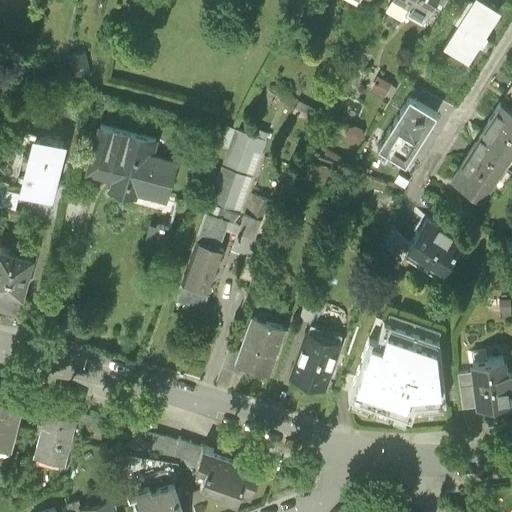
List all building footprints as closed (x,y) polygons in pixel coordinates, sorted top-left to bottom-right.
[(392,0),(386,10),(403,20),(406,14),(421,23),(433,3),(434,0),(392,0)] [(447,0),(434,0),(433,3),(442,8),(447,0)] [(479,0),(462,0),(435,46),(465,64),(497,10),(479,0)] [(84,52),(68,56),(72,75),(89,71),(84,52)] [(392,85),(378,77),(372,88),(385,96),(392,85)] [(377,147),(404,164),(436,113),(409,96),(377,147)] [(316,110),(298,101),(293,112),(311,121),(316,110)] [(489,121),(473,146),(502,165),(511,148),(511,109),(499,102),(487,121),(489,121)] [(155,139),(100,124),(87,172),(114,179),(111,191),(134,198),(135,191),(166,199),(176,163),(150,156),(155,139)] [(234,129),(225,126),(220,144),(228,147),(234,129)] [(361,129),(355,126),(350,127),(346,133),(348,138),(353,142),(360,140),(363,135),(361,129)] [(196,239),(176,297),(203,306),(223,248),(218,247),(225,227),(238,232),(232,247),(255,255),(273,201),(251,193),(241,223),(228,219),(251,149),(259,152),(264,139),(235,127),(234,128),(234,129),(228,147),(206,211),(208,212),(199,240),(196,239)] [(25,173),(21,189),(49,196),(62,142),(35,135),(30,153),(22,151),(17,171),(25,173)] [(480,198),(502,165),(473,146),(451,180),(480,198)] [(13,190),(0,186),(0,204),(15,208),(18,194),(12,192),(13,190)] [(387,192),(376,188),(370,203),(381,207),(387,192)] [(461,239),(427,217),(410,244),(409,246),(443,267),(461,239)] [(160,225),(156,224),(150,248),(165,252),(171,229),(164,227),(164,225),(160,224),(160,225)] [(11,248),(0,245),(0,307),(17,312),(22,293),(26,276),(31,278),(34,266),(33,266),(37,249),(13,243),(11,248)] [(255,255),(247,252),(237,282),(242,284),(247,286),(257,255),(255,255)] [(309,286),(298,317),(310,321),(311,321),(322,290),(309,286)] [(510,297),(500,298),(500,310),(502,310),(502,317),(511,316),(510,310),(511,310),(510,297)] [(282,324),(252,314),(240,349),(237,359),(250,363),(266,369),(271,356),(275,358),(284,334),(279,332),(282,324)] [(376,337),(368,334),(348,395),(410,416),(415,402),(445,399),(438,335),(383,316),(376,337)] [(311,321),(310,321),(291,374),(323,385),(341,332),(311,321)] [(240,349),(229,345),(221,366),(246,374),(250,363),(237,359),(240,349)] [(485,347),(471,349),(473,367),(478,402),(508,399),(505,379),(511,378),(510,367),(504,368),(502,353),(486,355),(485,347)] [(478,402),(473,367),(457,369),(462,405),(478,402)] [(22,398),(0,392),(0,442),(10,445),(22,398)] [(74,411),(45,404),(33,450),(63,457),(69,433),(74,411)] [(85,414),(74,411),(69,433),(79,436),(79,435),(85,414)] [(177,441),(85,414),(79,435),(173,460),(194,466),(195,465),(202,446),(178,438),(177,441)] [(250,491),(259,466),(202,446),(195,465),(204,469),(199,484),(236,497),(240,488),(250,491)] [(137,488),(144,511),(184,511),(174,480),(151,487),(149,483),(137,488)] [(119,511),(113,492),(76,505),(78,511),(119,511)]
